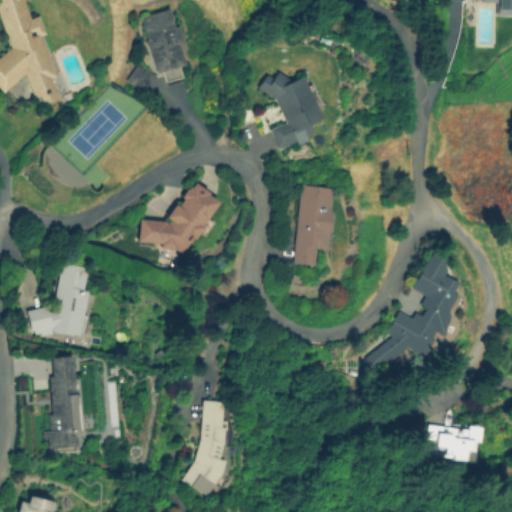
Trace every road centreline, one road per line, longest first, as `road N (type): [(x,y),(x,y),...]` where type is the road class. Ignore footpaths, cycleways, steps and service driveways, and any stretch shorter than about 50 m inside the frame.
road 1 (residential): [(420,204),(386,296),(363,321),(328,333),(297,330),(265,306),(254,270),(260,196),(235,160),(181,161),(76,222),(1,216),(0,437)]
road 2 (residential): [(351,0),(389,20),(413,58),(420,204)]
road 3 (residential): [(420,204),(457,233),(485,276),(489,311),(470,363)]
